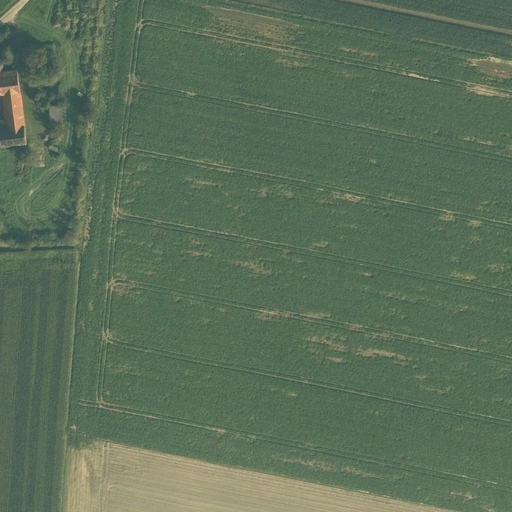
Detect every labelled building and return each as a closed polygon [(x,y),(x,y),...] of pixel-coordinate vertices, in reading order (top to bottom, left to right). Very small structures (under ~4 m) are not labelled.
[(38,84),(56,84),(56,69),(38,69),(38,84)] [(0,92),(3,92),(20,90),(17,71),(3,72),(0,72),(0,92)] [(38,84),(38,105),(56,104),(56,84),(38,84)] [(3,92),(3,99),(20,97),(20,90),(3,92)] [(4,102),(7,126),(24,124),(21,100),(4,102)] [(49,105),(50,126),(59,126),(62,126),(62,119),(66,118),(65,104),(49,105)] [(7,126),(0,127),(0,144),(26,141),(24,124),(7,126)]
